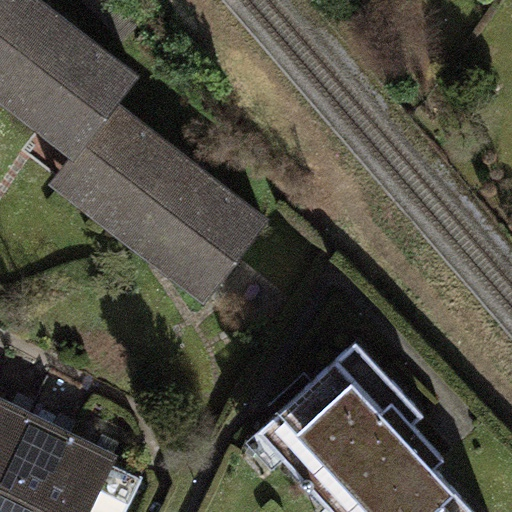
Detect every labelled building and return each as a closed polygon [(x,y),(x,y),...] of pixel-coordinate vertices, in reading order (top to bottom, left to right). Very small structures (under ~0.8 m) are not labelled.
[(137,78),(28,0),(0,0),(0,99),(79,157),(117,105),(137,78)] [(263,219),(117,105),(79,157),(57,182),(203,296),(263,219)] [(419,405),(354,332),(256,420),(339,511),(478,511),(430,458),(440,449),(409,414),(419,405)] [(0,385),(0,466),(31,402),(0,385)] [(31,402),(0,466),(0,511),(30,511),(77,424),(31,402)] [(86,511),(120,446),(77,424),(30,511),(86,511)]
